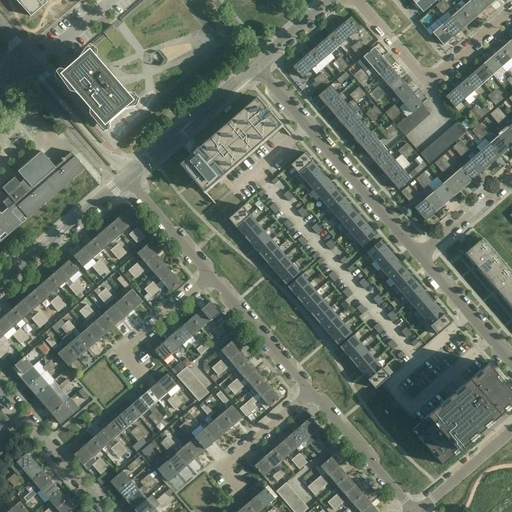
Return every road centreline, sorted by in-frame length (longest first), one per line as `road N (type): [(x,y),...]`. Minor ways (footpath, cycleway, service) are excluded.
road 1 (residential): [(420,254),(257,68)]
road 2 (residential): [(511,11),(427,77),(356,0)]
road 3 (residential): [(126,180),(257,68)]
road 4 (residential): [(0,289),(126,180)]
road 5 (residential): [(106,511),(0,388)]
road 6 (residential): [(414,511),(310,392)]
road 7 (residential): [(310,392),(207,274)]
road 8 (residential): [(511,361),(420,254)]
road 9 (residential): [(134,372),(131,340),(207,274)]
road 10 (residential): [(414,511),(511,429)]
road 11 (residential): [(234,485),(236,458),(310,392)]
road 12 (residential): [(207,274),(126,180)]
road 13 (residential): [(420,254),(511,176)]
